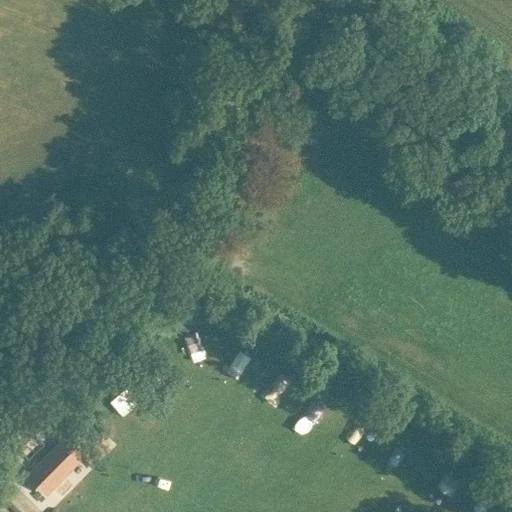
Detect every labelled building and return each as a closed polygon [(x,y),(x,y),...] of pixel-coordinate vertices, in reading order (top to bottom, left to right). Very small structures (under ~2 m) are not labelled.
[(267,378),(283,388),(293,370),(277,361),(267,378)] [(324,392),(315,407),(327,414),(336,398),(324,392)] [(70,410),(52,428),(81,456),(99,438),(70,410)] [(52,453),(31,475),(46,489),(67,468),(52,453)] [(431,483),(450,492),(459,475),(440,465),(431,483)]
